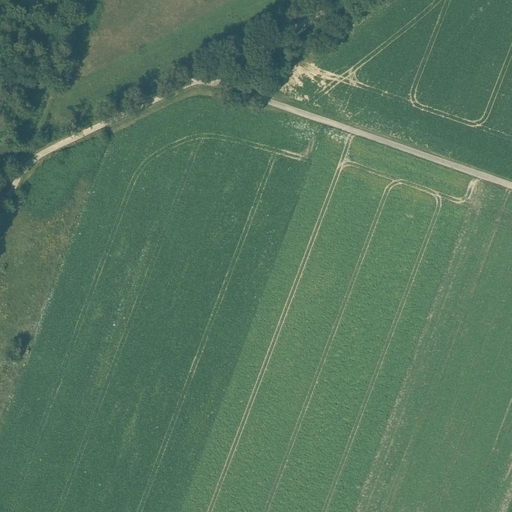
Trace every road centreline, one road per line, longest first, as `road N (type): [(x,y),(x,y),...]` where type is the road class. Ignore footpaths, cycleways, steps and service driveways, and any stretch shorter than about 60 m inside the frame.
road 1 (track): [(0,220),(28,164),(333,0)]
road 2 (unclassified): [(201,75),(511,185)]
road 3 (track): [(69,0),(0,167)]
